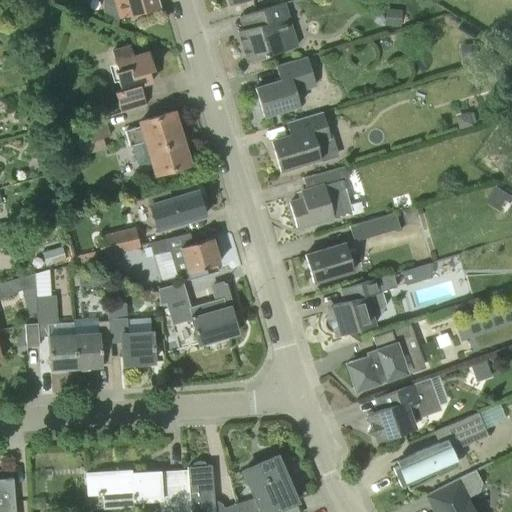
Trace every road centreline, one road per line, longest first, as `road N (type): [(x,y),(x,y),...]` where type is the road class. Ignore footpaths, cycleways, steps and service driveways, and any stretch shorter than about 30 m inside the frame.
road 1 (residential): [(294,397),(177,0)]
road 2 (unclassified): [(294,397),(0,419)]
road 3 (residential): [(348,511),(294,397)]
